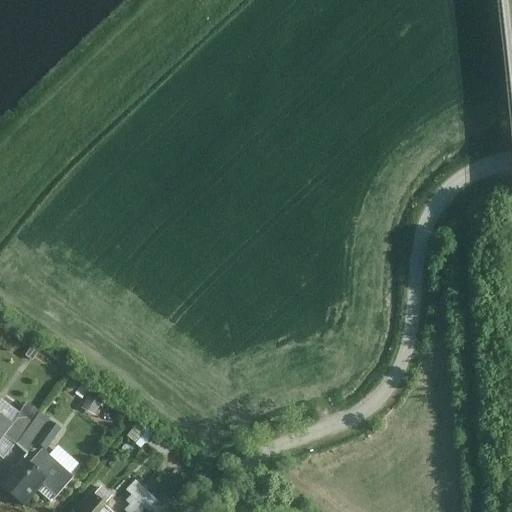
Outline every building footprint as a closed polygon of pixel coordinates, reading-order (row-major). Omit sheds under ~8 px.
[(0,446),(7,438),(16,426),(0,414),(0,446)] [(42,416),(35,426),(19,446),(31,456),(54,424),(42,416)] [(21,417),(16,426),(7,438),(19,446),(35,426),(21,417)] [(76,481),(47,454),(32,469),(24,462),(1,486),(27,510),(46,489),(58,501),(76,481)] [(125,507),(130,511),(146,511),(159,499),(138,478),(127,489),(135,497),(125,507)] [(94,498),(82,511),(104,511),(108,509),(94,498)]
